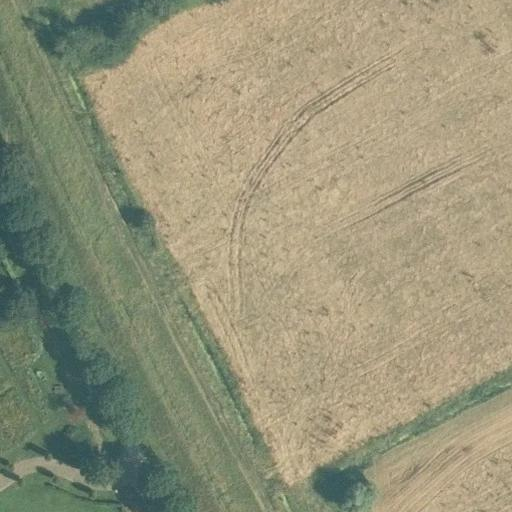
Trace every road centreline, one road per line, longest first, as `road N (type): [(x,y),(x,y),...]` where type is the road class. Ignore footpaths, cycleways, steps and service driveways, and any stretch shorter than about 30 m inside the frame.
road 1 (unclassified): [(168,511),(0,180)]
road 2 (track): [(179,272),(144,270),(18,0)]
